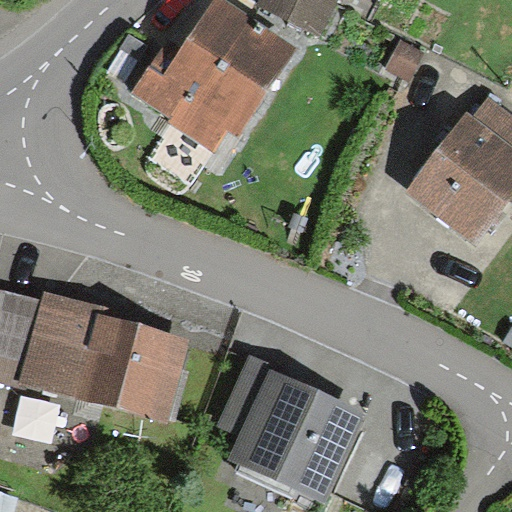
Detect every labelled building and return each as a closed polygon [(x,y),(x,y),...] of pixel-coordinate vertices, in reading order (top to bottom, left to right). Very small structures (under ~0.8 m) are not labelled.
[(231,129),(238,134),(296,46),(226,0),(217,0),(177,54),(164,46),(135,92),(173,114),(169,120),(215,151),(231,129)] [(261,0),(258,7),(325,39),(343,0),(261,0)] [(511,112),(479,85),(390,194),(463,253),(511,193),(511,112)] [(43,303),(0,291),(0,385),(19,391),(21,384),(171,425),(194,339),(112,317),(114,308),(47,290),(43,303)] [(269,366),(225,457),(331,508),(374,417),(269,366)]
